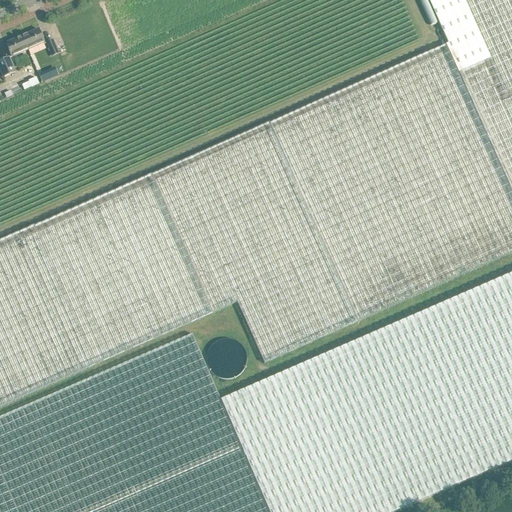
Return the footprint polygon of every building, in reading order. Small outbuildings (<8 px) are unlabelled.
[(511,0),(428,0),(448,44),(270,124),(269,123),(152,175),(35,226),(34,226),(0,240),(0,407),(237,303),(264,364),(511,252),(511,0)] [(44,43),(42,38),(39,29),(22,36),(28,50),(44,43)] [(28,50),(22,36),(6,43),(10,53),(12,57),(28,50)] [(58,52),(53,40),(46,43),(52,55),(58,52)] [(0,69),(4,77),(16,72),(9,57),(0,61),(0,69)] [(39,73),(42,82),(51,79),(47,69),(39,73)] [(30,82),(22,85),(25,90),(32,87),(32,88),(42,83),(39,76),(29,81),(30,82)] [(0,511),(395,511),(481,475),(511,461),(511,274),(221,400),(192,335),(0,417),(0,511)] [(224,360),(223,376),(239,377),(240,361),(224,360)]
